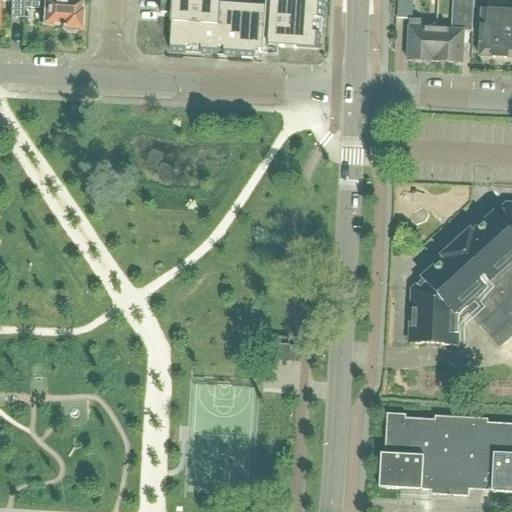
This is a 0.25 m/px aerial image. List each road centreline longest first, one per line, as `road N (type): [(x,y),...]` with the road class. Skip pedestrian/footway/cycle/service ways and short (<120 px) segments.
road 1 (tertiary): [(329,511),(354,94)]
road 2 (residential): [(354,94),(108,83)]
road 3 (residential): [(511,103),(354,94)]
